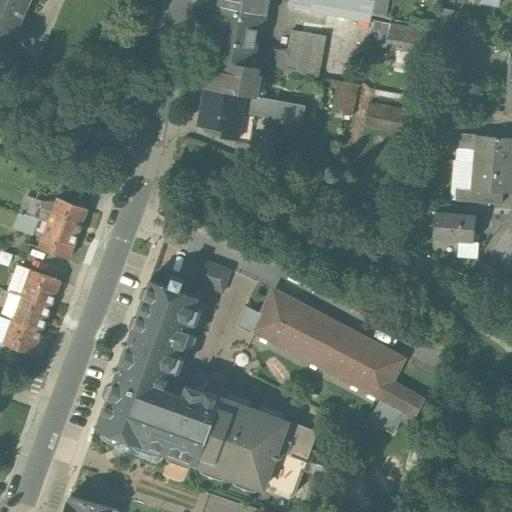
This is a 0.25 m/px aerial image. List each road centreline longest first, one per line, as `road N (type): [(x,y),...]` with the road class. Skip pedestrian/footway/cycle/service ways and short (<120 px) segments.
road 1 (residential): [(125,215),(251,267),(437,365)]
road 2 (residential): [(19,511),(125,215)]
road 3 (residential): [(125,215),(181,0)]
